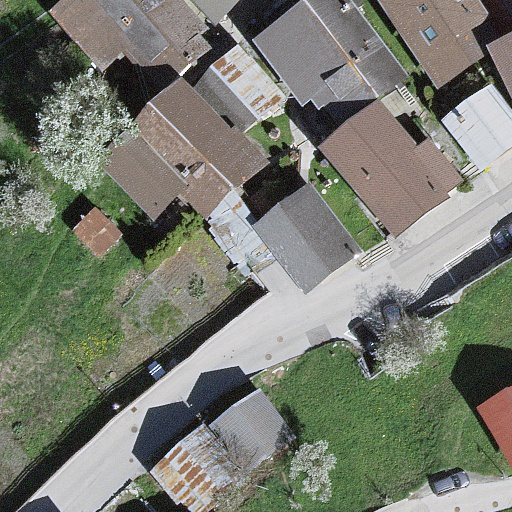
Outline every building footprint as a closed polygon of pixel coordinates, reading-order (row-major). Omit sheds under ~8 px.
[(172,0),(77,0),(53,22),(134,111),(211,42),(172,0)] [(189,0),(218,30),(249,0),(189,0)] [(336,0),(321,0),(255,51),(321,138),(397,80),(336,0)] [(480,0),(379,0),(438,88),(490,54),(486,46),(505,36),(496,23),(480,0)] [(511,0),(484,0),(496,23),(511,15),(511,0)] [(511,32),(505,36),(486,46),(490,54),(511,97),(511,32)] [(185,82),(128,138),(211,223),(268,167),(185,82)] [(511,125),(488,93),(439,129),(478,182),(511,156),(511,125)] [(383,103),(321,155),(395,244),(457,192),(383,103)] [(308,188),(251,233),(275,262),(229,299),(257,335),(360,254),(308,188)] [(511,395),(471,419),(508,481),(511,478),(511,395)] [(256,400),(210,434),(248,486),(294,453),(256,400)] [(199,439),(148,483),(173,511),(221,511),(245,492),(199,439)] [(154,511),(135,488),(103,511),(154,511)]
